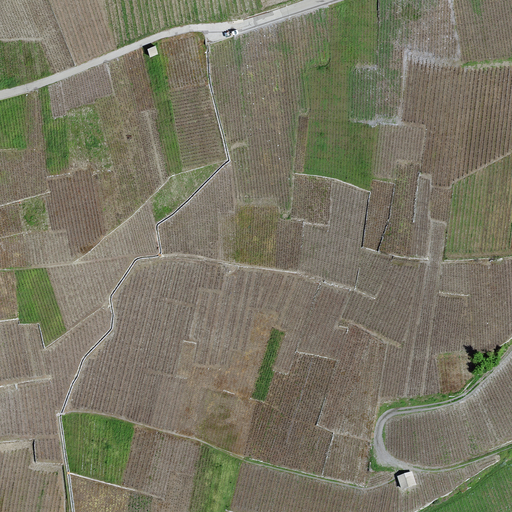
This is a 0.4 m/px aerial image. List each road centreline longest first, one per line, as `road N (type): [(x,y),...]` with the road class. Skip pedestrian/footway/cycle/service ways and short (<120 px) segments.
road 1 (unclassified): [(327,0),(245,28),(178,32),(0,96)]
road 2 (track): [(511,349),(458,403),(381,423),(381,456),(404,468)]
